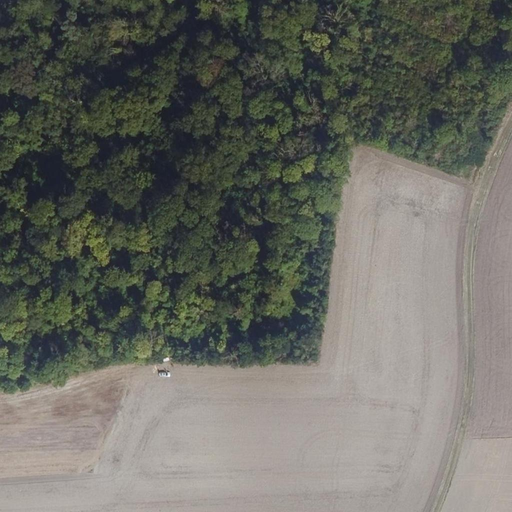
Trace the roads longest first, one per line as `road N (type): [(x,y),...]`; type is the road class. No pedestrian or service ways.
road 1 (track): [(511,127),(468,236),(469,377),(433,511)]
road 2 (track): [(0,404),(142,371)]
